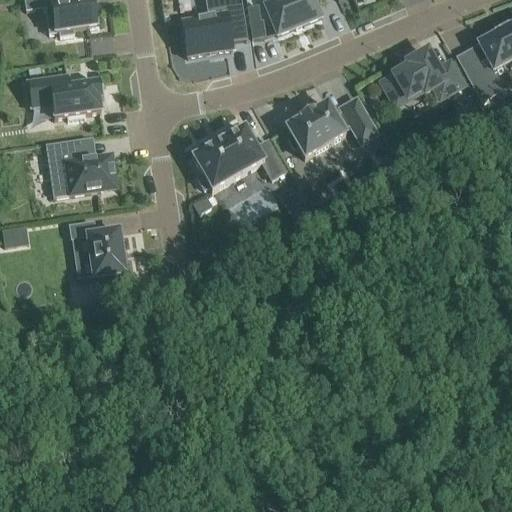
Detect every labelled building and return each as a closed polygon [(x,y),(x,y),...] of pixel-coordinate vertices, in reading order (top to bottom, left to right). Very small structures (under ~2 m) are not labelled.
[(74,35),(97,32),(92,4),(65,8),(64,0),(35,0),(24,2),(26,15),(45,12),(49,39),(59,37),(60,41),(74,39),(74,35)] [(186,29),(191,65),(235,58),(234,50),(251,47),(244,0),(217,0),(207,2),(211,25),(186,29)] [(283,0),(265,8),(277,39),(322,21),(313,0),(283,0)] [(262,25),(251,27),(253,43),(265,41),(262,25)] [(468,82),(481,106),(511,88),(511,87),(503,71),(511,65),(511,29),(508,32),(507,30),(505,31),(506,33),(498,38),(497,36),(495,37),(496,39),(478,49),(490,70),(468,82)] [(409,71),(382,87),(393,104),(405,97),(408,103),(423,94),(425,97),(435,91),(441,101),(462,88),(450,68),(438,74),(427,56),(407,68),(409,71)] [(88,118),(102,116),(100,104),(103,103),(101,87),(70,91),(69,80),(30,85),(34,112),(55,109),(57,123),(71,121),(71,124),(88,121),(88,118)] [(470,100),(454,109),(463,124),(478,115),(470,100)] [(297,151),(305,163),(345,139),(343,136),(350,132),(361,149),(378,139),(357,103),(340,113),(342,117),(335,121),(327,109),(313,117),(312,115),(300,122),(301,124),(287,133),(290,140),(287,142),(294,153),(297,151)] [(511,111),(492,123),(498,135),(511,126),(511,111)] [(272,184),(286,176),(268,145),(255,152),(244,133),(193,163),(202,179),(197,182),(204,195),(209,192),(211,195),(212,197),(214,196),(213,196),(262,168),(272,184)] [(53,202),(116,193),(112,160),(85,163),(82,144),(45,149),(53,202)] [(369,169),(374,178),(362,184),(370,201),(403,184),(390,159),(369,169)] [(209,199),(195,208),(201,217),(215,209),(209,199)] [(312,215),(294,225),(303,241),(320,231),(312,215)] [(70,230),(72,243),(87,241),(93,284),(126,279),(119,235),(95,239),(93,227),(70,230)] [(3,234),(6,253),(18,251),(15,232),(3,234)]
